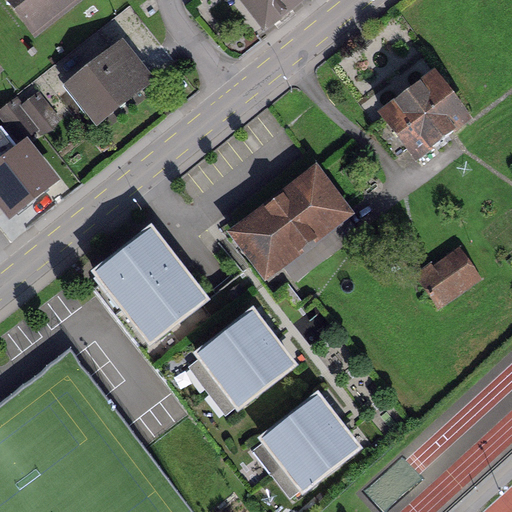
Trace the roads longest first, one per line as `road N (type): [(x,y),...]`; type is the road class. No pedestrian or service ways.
road 1 (primary): [(237,93),(0,284)]
road 2 (primary): [(354,0),(237,93)]
